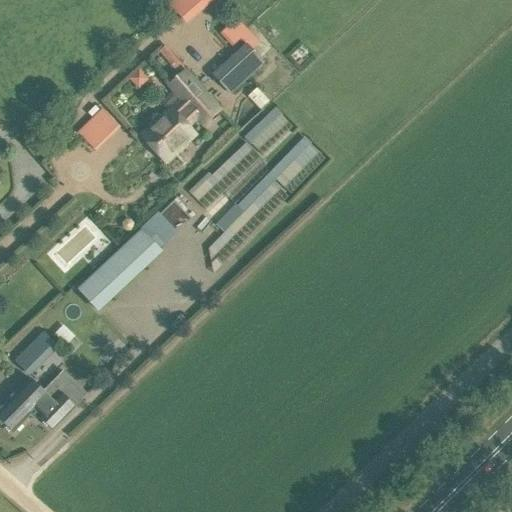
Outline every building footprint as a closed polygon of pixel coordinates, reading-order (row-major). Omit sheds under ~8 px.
[(197,28),(226,0),(186,0),(178,7),(197,28)] [(174,27),(186,19),(178,8),(166,16),(174,27)] [(245,45),(211,77),(230,97),(264,65),(245,45)] [(174,70),(180,65),(164,47),(159,52),(165,59),(174,70)] [(149,91),(160,82),(149,70),(138,80),(149,91)] [(170,109),(141,135),(166,163),(195,136),(187,127),(196,119),(203,126),(219,111),(184,73),(168,87),(181,102),(171,111),(170,109)] [(269,90),(258,97),(268,113),(279,105),(269,90)] [(101,111),(77,135),(95,154),(119,130),(101,111)] [(141,230),(76,290),(97,311),(97,313),(162,253),(141,230)] [(41,333),(14,361),(29,376),(57,349),(41,333)] [(18,389),(0,408),(0,422),(13,435),(31,416),(36,420),(38,418),(53,432),(76,408),(61,394),(53,402),(46,395),(41,401),(36,397),(32,401),(18,389)]
